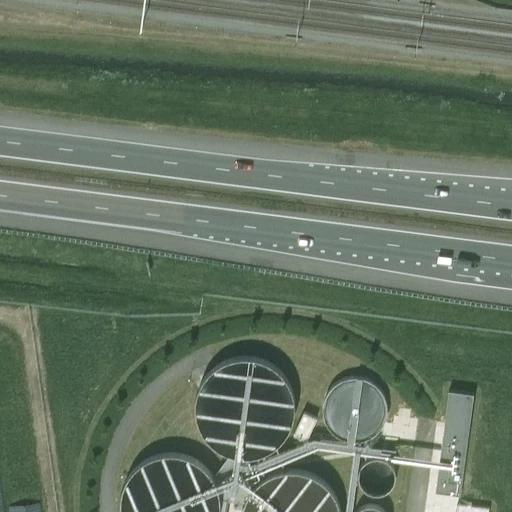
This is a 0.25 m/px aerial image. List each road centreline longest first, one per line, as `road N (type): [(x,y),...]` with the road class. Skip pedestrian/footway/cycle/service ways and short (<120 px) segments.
road 1 (motorway): [(511,206),(0,141)]
road 2 (motorway): [(0,198),(511,263)]
